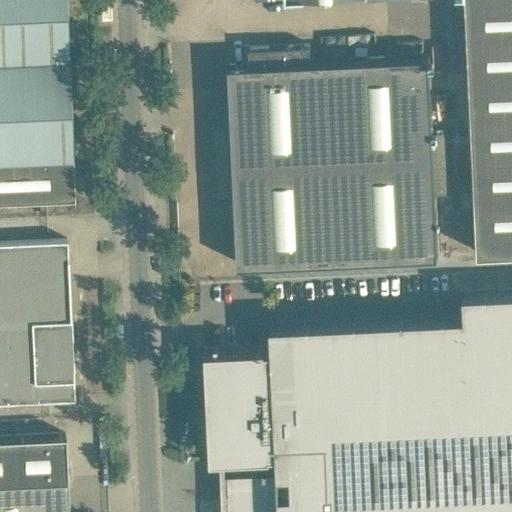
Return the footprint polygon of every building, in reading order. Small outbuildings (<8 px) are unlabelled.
[(0,0),(0,199),(74,197),(65,0),(0,0)] [(511,0),(466,0),(478,251),(511,249),(511,0)] [(229,63),(240,262),(438,253),(436,193),(449,192),(446,132),(433,133),(429,52),(310,58),(309,42),(249,46),(250,62),(229,63)] [(0,398),(73,395),(66,237),(0,239),(0,398)] [(216,347),(206,348),(209,411),(212,457),(221,456),(221,462),(225,462),(225,456),(235,456),(271,454),(271,452),(277,452),(278,474),(279,486),(280,511),(511,511),(511,288),(464,290),(465,313),(271,322),(272,347),(266,347),(266,345),(220,347),(220,341),(216,341),(216,347)] [(68,511),(67,475),(65,431),(0,433),(0,511),(68,511)]
